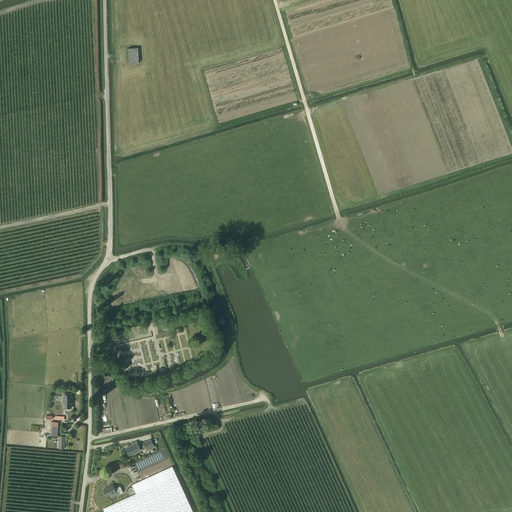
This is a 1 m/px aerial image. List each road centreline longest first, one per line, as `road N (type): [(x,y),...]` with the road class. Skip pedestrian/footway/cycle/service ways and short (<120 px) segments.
road 1 (unclassified): [(80,511),(89,305),(109,244),(102,0)]
road 2 (track): [(88,439),(267,399)]
